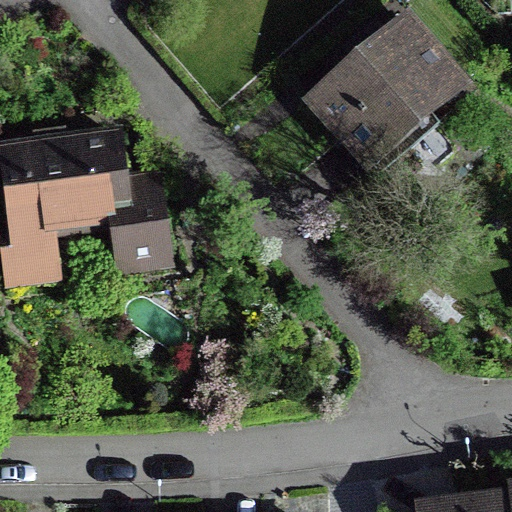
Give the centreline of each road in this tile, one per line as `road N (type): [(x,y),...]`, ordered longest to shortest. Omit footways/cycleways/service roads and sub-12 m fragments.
road 1 (residential): [(449,424),(74,0)]
road 2 (residential): [(449,424),(256,452),(0,460)]
